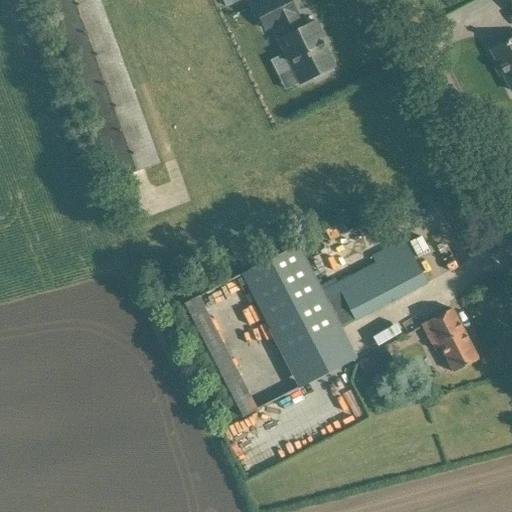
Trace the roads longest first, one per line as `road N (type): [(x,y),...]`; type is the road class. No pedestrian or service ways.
road 1 (unclassified): [(511,239),(392,0)]
road 2 (unknown): [(511,239),(348,340)]
